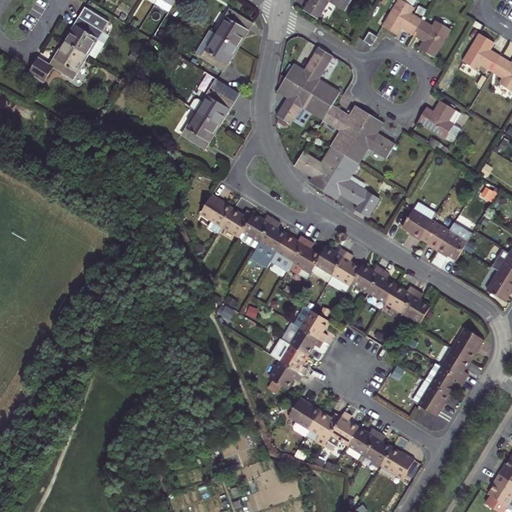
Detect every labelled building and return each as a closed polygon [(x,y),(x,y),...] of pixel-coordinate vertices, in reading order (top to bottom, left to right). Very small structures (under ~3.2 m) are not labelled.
[(168,13),(176,0),(159,0),(156,6),(168,13)] [(309,0),(303,9),(317,18),(328,0),(330,0),(346,10),(351,0),(309,0)] [(404,30),(412,34),(421,20),(409,12),(412,7),(401,0),(395,0),(380,25),(395,34),(399,27),(404,30)] [(87,56),(88,54),(95,43),(100,35),(108,21),(84,6),(78,17),(79,18),(71,31),(64,42),(87,56)] [(251,24),(230,11),(216,35),(237,48),(241,41),(251,24)] [(434,28),(421,20),(412,34),(417,38),(424,42),(420,49),(434,58),(451,31),(437,22),(434,28)] [(237,48),(216,35),(210,31),(195,55),(222,71),(228,62),(237,48)] [(369,32),(363,41),(371,46),(377,37),(369,32)] [(491,42),(477,33),(460,60),(475,70),(478,64),(491,72),(499,58),(491,53),(489,55),(484,53),(486,50),(491,42)] [(88,54),(96,59),(108,40),(100,35),(95,43),(88,54)] [(71,80),(87,56),(64,42),(55,57),(49,67),(37,59),(29,71),(27,74),(42,83),(52,68),(71,80)] [(334,109),(343,95),(328,86),(333,76),(326,72),(330,64),(316,55),(308,68),(305,74),(294,67),(286,81),(334,109)] [(508,63),(499,58),(491,72),(503,79),(500,85),(511,92),(511,66),(511,68),(506,66),(508,63)] [(334,109),(286,81),(279,93),(290,100),(284,110),(278,119),(292,128),(297,119),(305,123),(311,114),(325,122),(334,109)] [(189,108),(197,113),(219,126),(225,116),(233,103),(212,89),(203,103),(197,99),(194,100),(189,108)] [(464,115),(444,103),(436,115),(429,111),(424,119),(420,125),(447,142),(456,128),(464,115)] [(334,109),(325,122),(342,133),(332,149),(346,157),(371,118),(358,110),(352,120),(344,115),(334,109)] [(213,136),(219,126),(197,113),(182,136),(205,149),(213,136)] [(371,118),(346,157),(360,166),(370,150),(388,162),(397,148),(384,140),(378,136),(384,126),(371,118)] [(456,128),(447,142),(452,145),(461,131),(456,128)] [(346,157),(332,149),(322,164),(304,152),(295,166),(310,176),(315,179),(312,184),(324,192),(346,157)] [(346,157),(324,192),(337,200),(341,195),(349,200),(359,206),(356,211),(370,220),(382,201),(368,192),(372,186),(355,174),(360,166),(346,157)] [(487,184),(480,196),(491,202),(498,189),(487,184)] [(197,216),(219,229),(229,212),(223,208),(221,207),(222,205),(208,196),(197,216)] [(417,237),(419,234),(430,216),(411,205),(400,223),(405,226),(411,229),(409,232),(417,237)] [(219,229),(236,240),(249,218),(242,213),(239,218),(234,215),(229,212),(219,229)] [(430,216),(419,234),(424,237),(429,241),(428,243),(435,247),(448,227),(430,216)] [(235,241),(252,252),(270,222),(264,218),(260,224),(254,221),(249,218),(236,240),(235,241)] [(448,227),(435,247),(443,253),(445,250),(451,253),(456,256),(462,246),(471,232),(451,220),(448,227)] [(270,222),(252,252),(246,261),(263,271),(267,265),(283,238),(279,236),(283,230),(278,227),(270,222)] [(283,238),(267,265),(284,275),(290,266),(304,242),(298,238),(294,245),(289,242),(283,238)] [(304,242),(290,266),(307,277),(312,268),(317,259),(311,255),(307,253),(311,247),(304,242)] [(490,264),(496,268),(511,277),(511,256),(506,253),(499,249),(490,264)] [(317,259),(312,268),(329,279),(343,257),(336,252),(332,258),(329,256),(322,252),(317,259)] [(343,257),(329,279),(347,290),(349,286),(357,273),(350,269),(346,266),(349,260),(343,257)] [(511,286),(511,277),(496,268),(485,286),(503,297),(505,293),(508,288),(510,285),(511,286)] [(357,273),(349,286),(365,297),(379,274),(372,269),(368,276),(364,273),(359,270),(357,273)] [(365,297),(382,307),(392,290),(386,287),(382,284),(385,278),(379,274),(365,297)] [(399,317),(413,295),(406,290),(402,296),(397,293),(392,290),(382,307),(399,317)] [(419,298),(413,295),(399,317),(416,327),(426,311),(420,307),(415,304),(419,298)] [(291,324),(297,328),(320,343),(324,336),(319,333),(322,328),(325,322),(302,307),(291,324)] [(320,343),(297,328),(286,345),(304,356),(308,349),(310,346),(316,349),(320,343)] [(479,344),(461,332),(448,353),(465,363),(469,356),(473,350),(475,351),(479,344)] [(304,356),(286,345),(278,339),(267,355),(276,362),(299,377),(303,370),(297,367),(300,362),(304,356)] [(448,353),(438,370),(461,385),(465,378),(460,375),(458,374),(461,369),(465,363),(448,353)] [(294,383),(299,377),(276,362),(265,379),(269,381),(279,388),(283,390),(286,384),(289,380),(294,383)] [(461,385),(438,370),(428,386),(444,397),(448,391),(450,388),(452,388),(457,392),(461,385)] [(279,388),(269,381),(264,389),(274,396),(279,388)] [(444,397),(428,386),(414,409),(432,420),(437,413),(435,412),(439,406),(442,401),(444,397)] [(306,431),(316,414),(311,411),(308,408),(308,407),(296,399),(284,418),(292,422),(289,427),(290,431),(301,438),(306,431)] [(325,437),(337,418),(329,413),(326,419),(321,417),(316,414),(306,431),(314,436),(311,442),(319,447),(325,437)] [(339,415),(337,418),(325,437),(342,448),(353,431),(347,428),(341,425),(345,418),(339,415)] [(357,434),(353,431),(342,448),(359,458),(373,435),(366,431),(363,437),(357,434)] [(376,468),(386,452),(380,448),(375,445),(379,439),(373,435),(359,458),(376,468)] [(391,454),(386,452),(376,468),(397,481),(409,462),(395,454),(394,456),(391,454)] [(511,484),(511,459),(510,458),(506,464),(504,467),(501,466),(498,470),(496,474),(511,484)] [(498,511),(500,511),(511,494),(511,484),(496,474),(493,478),(490,482),(493,484),(491,487),(487,493),(489,495),(484,503),(498,511)]
